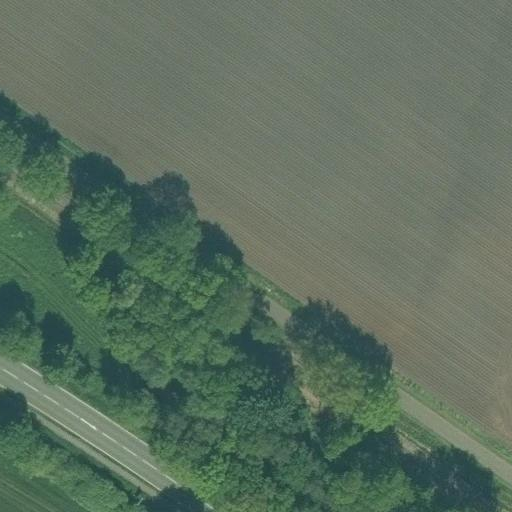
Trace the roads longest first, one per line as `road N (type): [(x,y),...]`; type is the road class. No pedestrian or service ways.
road 1 (residential): [(0,115),(511,475)]
road 2 (primary): [(224,511),(0,359)]
